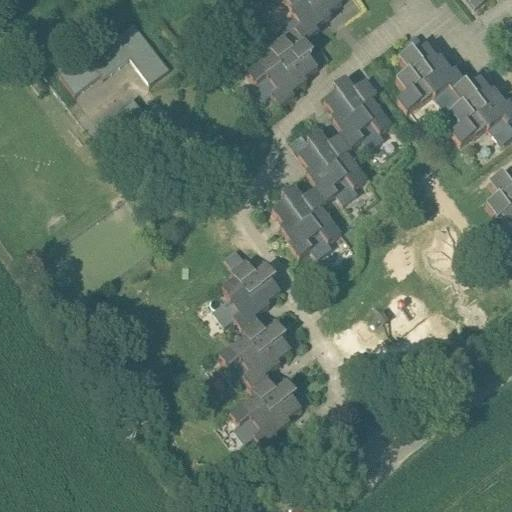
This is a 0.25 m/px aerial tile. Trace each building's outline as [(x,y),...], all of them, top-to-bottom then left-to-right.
[(292,0),(282,8),(290,20),(288,22),(299,35),(292,40),(301,52),(302,53),(316,42),(314,38),(329,27),(327,24),(340,13),(331,1),(332,0),(292,0)] [(462,0),(461,1),(474,17),(492,3),(494,6),(502,0),(462,0)] [(285,46),(271,28),(263,34),(277,52),(281,49),(285,46)] [(112,47),(86,67),(84,64),(58,85),(73,105),(99,84),(101,88),(127,67),(112,47)] [(290,61),(281,49),(277,52),(267,60),(270,65),(257,75),(266,86),(264,88),(274,102),(268,107),(278,119),(292,108),(290,105),(305,93),(302,90),(316,80),(307,68),(311,64),(302,53),(301,52),(290,61)] [(424,56),(412,65),(409,61),(396,71),(405,82),(394,91),(405,106),(409,102),(419,115),(431,106),(433,109),(446,98),(450,103),(463,93),(452,80),(449,82),(438,67),(435,70),(424,56)] [(489,102),(478,88),(466,97),(463,93),(450,103),(459,114),(448,123),(459,138),(463,134),(473,147),(485,138),(487,141),(500,130),(505,136),(511,130),(511,118),(507,112),(503,114),(492,99),(489,102)] [(364,91),(352,100),(343,89),(330,98),(334,103),(322,112),(332,125),(329,128),(341,143),(339,144),(350,159),(361,150),(357,144),(371,133),(369,131),(380,122),(370,109),(375,106),(364,91)] [(114,115),(121,129),(140,119),(133,105),(114,115)] [(339,144),(326,154),(317,143),(305,152),(308,157),(296,166),(307,179),(303,182),(315,197),(313,198),(324,213),(336,204),(331,198),(345,187),(343,185),(355,175),(346,162),(350,159),(339,144)] [(511,179),(503,186),(500,182),(487,192),(496,203),(484,212),(496,227),(500,223),(510,236),(511,234),(511,179)] [(300,208),(291,197),(279,206),(282,211),(270,220),(281,233),(278,236),(289,251),(286,253),(297,268),(310,258),(305,252),(319,241),(317,239),(330,229),(320,216),(324,213),(313,198),(300,208)] [(253,282),(244,270),(229,282),(233,286),(220,296),(229,307),(226,309),(237,323),(231,328),(240,339),(254,328),(253,326),(268,314),(265,311),(279,301),(269,289),(274,286),(264,273),(253,282)] [(254,328),(240,339),(243,344),(230,354),(239,365),(237,367),(247,381),(241,385),(250,397),(264,386),(263,384),(278,372),(275,369),(289,359),(280,347),(284,343),(274,331),(263,340),(254,328)] [(273,397),(264,386),(250,397),(253,401),(241,411),(249,423),(247,425),(258,438),(252,443),(261,456),(276,445),(273,442),(288,430),(286,427),(299,416),(290,404),(295,401),(285,388),(273,397)]
